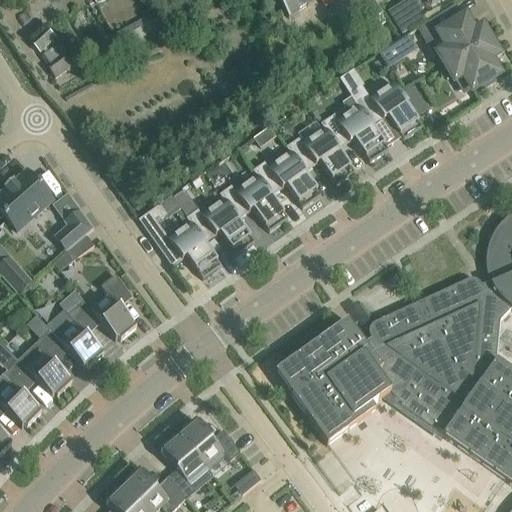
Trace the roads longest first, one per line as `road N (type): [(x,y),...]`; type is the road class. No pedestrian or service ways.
road 1 (unclassified): [(203,345),(511,137)]
road 2 (residential): [(203,345),(36,122)]
road 3 (unclassified): [(28,511),(203,345)]
road 4 (residential): [(328,511),(203,345)]
